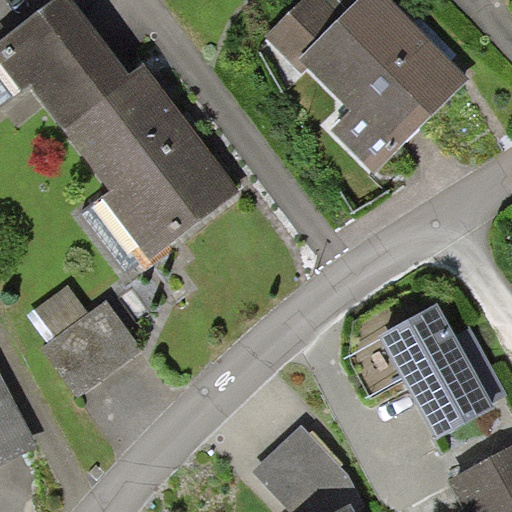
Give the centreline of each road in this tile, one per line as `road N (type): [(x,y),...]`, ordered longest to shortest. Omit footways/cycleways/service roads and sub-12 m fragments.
road 1 (residential): [(107,511),(151,456),(298,320),(437,226)]
road 2 (residential): [(437,226),(511,327)]
